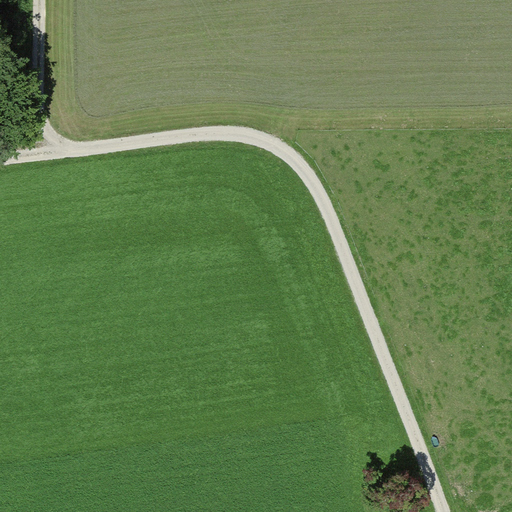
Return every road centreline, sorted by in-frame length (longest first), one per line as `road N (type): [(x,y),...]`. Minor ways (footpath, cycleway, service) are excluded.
road 1 (track): [(0,166),(216,138),(271,145),(320,188),(452,511)]
road 2 (track): [(32,0),(29,162)]
